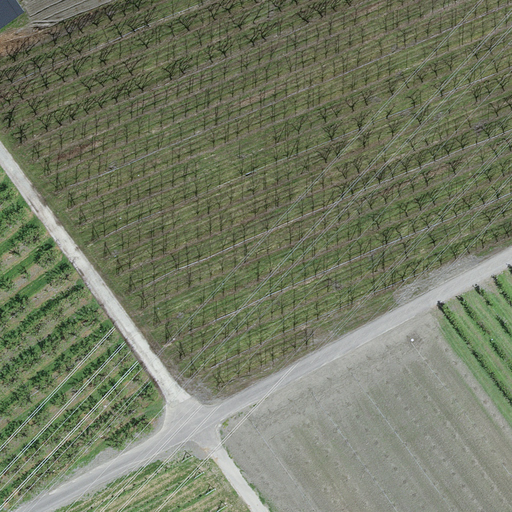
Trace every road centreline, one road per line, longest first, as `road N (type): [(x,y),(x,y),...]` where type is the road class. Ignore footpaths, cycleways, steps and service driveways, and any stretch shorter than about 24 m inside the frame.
road 1 (track): [(511,256),(40,511)]
road 2 (track): [(100,288),(0,150)]
road 3 (track): [(100,288),(195,426)]
